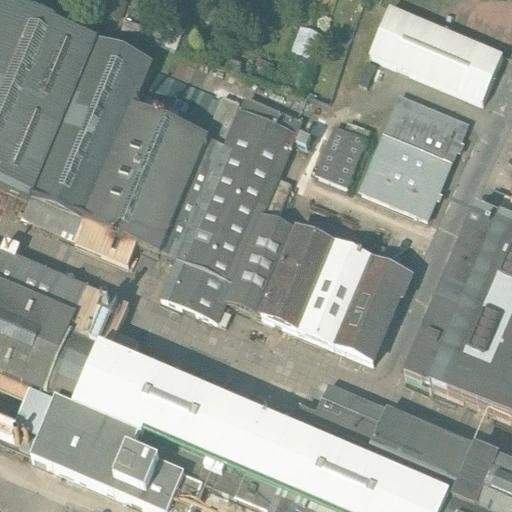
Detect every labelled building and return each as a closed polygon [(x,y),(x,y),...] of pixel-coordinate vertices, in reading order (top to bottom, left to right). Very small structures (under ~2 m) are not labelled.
[(152,71),(0,4),(0,191),(31,205),(24,222),(92,252),(91,255),(129,271),(138,250),(176,267),(161,303),(216,327),(225,306),(373,368),(399,306),(401,307),(412,282),(261,220),(301,128),(245,104),(225,152),(134,114),(152,71)] [(503,62),(390,15),(370,62),(483,110),(503,62)] [(466,131),(401,103),(361,197),(427,225),(466,131)] [(367,144),(335,130),(315,179),(347,192),(367,144)] [(511,229),(476,214),(405,382),(511,427),(511,229)] [(87,294),(0,256),(0,379),(2,381),(0,386),(0,394),(38,410),(43,398),(45,399),(45,398),(145,440),(136,463),(133,462),(123,486),(136,491),(132,501),(156,511),(189,511),(199,490),(250,511),(511,511),(511,470),(329,391),(316,420),(198,370),(182,364),(174,368),(167,383),(132,368),(138,351),(118,342),(129,317),(85,299),(87,294)] [(39,442),(0,425),(0,444),(32,458),(39,442)]
